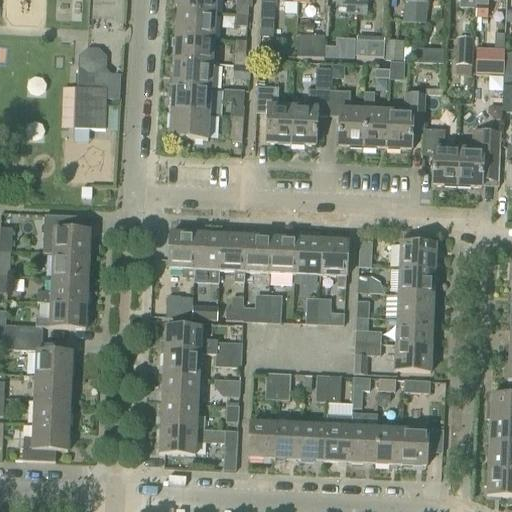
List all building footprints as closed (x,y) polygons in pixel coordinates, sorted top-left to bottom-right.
[(177,0),(176,14),(215,17),(216,0),(177,0)] [(236,0),(235,18),(247,19),(248,9),(247,9),(247,0),(236,0)] [(273,0),(261,0),(259,39),(271,40),(273,0)] [(345,0),(345,15),(356,16),(357,0),(350,0),(345,0)] [(367,1),(357,0),(356,16),(366,16),(367,1)] [(404,0),(403,24),(415,25),(415,0),(404,0)] [(415,0),(415,25),(426,25),(427,0),(415,0)] [(475,10),(476,5),(475,0),(459,0),(459,10),(475,10)] [(476,5),(475,10),(475,18),(486,18),(487,6),(476,5)] [(175,39),(213,42),(215,17),(176,14),(175,39)] [(235,30),(246,30),(247,19),(235,18),(235,30)] [(324,38),(296,37),(295,59),(323,61),(324,38)] [(384,38),(356,37),(354,59),(383,60),(384,38)] [(173,64),(212,67),(213,42),(175,39),(173,64)] [(471,68),(472,42),(457,41),(455,67),(471,68)] [(403,43),(385,42),(384,62),(402,63),(403,43)] [(234,55),(233,68),(245,69),(245,59),(245,58),(246,44),(235,43),(234,55)] [(335,51),(324,51),(323,60),(335,60),(335,51)] [(423,51),(414,51),(413,65),(422,66),(423,51)] [(104,60),(96,52),(88,52),(87,52),(81,58),(80,91),(75,91),(74,132),(105,133),(106,102),(118,103),(119,78),(110,78),(103,70),(104,60)] [(502,78),(503,53),(475,52),(474,77),(502,78)] [(511,57),(504,57),(503,85),(511,85),(511,57)] [(172,90),(210,92),(212,67),(173,64),(172,90)] [(389,65),(374,64),(373,80),(388,81),(389,65)] [(455,67),(454,77),(471,78),(472,68),(471,68),(455,67)] [(233,68),(232,82),(248,83),(249,69),(245,69),(233,68)] [(330,81),(343,82),(344,69),(331,68),(330,81)] [(511,114),(511,88),(502,88),(501,114),(511,114)] [(170,115),(209,117),(210,92),(172,90),(170,115)] [(256,92),(255,116),(267,117),(265,146),(290,147),(292,110),(277,110),(278,93),(256,92)] [(230,106),(229,119),(243,119),(243,109),(242,109),(243,94),(231,94),(223,93),(223,105),(230,105),(230,106)] [(306,111),(292,110),(290,147),(315,148),(316,119),(327,119),(328,94),(307,94),(306,111)] [(328,94),(327,119),(339,120),(337,149),(362,151),(364,113),(363,113),(349,112),(349,95),(328,94)] [(363,113),(364,113),(362,151),(386,152),(387,114),(371,113),(372,96),(364,96),(363,113)] [(402,114),(387,114),(386,152),(411,153),(412,124),(424,124),(424,98),(403,97),(402,114)] [(501,114),(501,109),(488,108),(488,116),(493,121),(501,121),(501,114)] [(209,117),(170,115),(168,141),(207,143),(209,117)] [(229,119),(228,144),(241,145),(243,119),(229,119)] [(433,159),(432,188),(456,189),(458,151),(443,150),(443,133),(423,132),(421,158),(433,159)] [(473,152),(458,151),(456,189),(481,190),(481,184),(493,184),(495,135),(474,134),(473,152)] [(91,194),(81,194),(80,204),(90,204),(91,194)] [(65,232),(53,231),(52,257),(88,259),(89,234),(81,233),(81,219),(66,219),(65,232)] [(0,230),(0,237),(0,254),(10,255),(11,231),(0,230)] [(168,271),(182,272),(194,272),(195,237),(169,236),(168,271)] [(195,237),(194,272),(193,281),(193,285),(219,287),(219,274),(221,238),(195,237)] [(244,285),(244,275),(246,239),(221,238),(219,274),(233,274),(233,285),(244,285)] [(246,239),(244,275),(269,276),(271,240),(246,239)] [(296,242),(271,240),(269,276),(294,277),(296,242)] [(321,243),(296,242),(294,277),(319,278),(321,243)] [(319,278),(345,280),(347,244),(321,243),(319,278)] [(372,245),(359,245),(358,271),(371,271),(372,245)] [(434,274),(435,248),(400,246),(398,272),(434,274)] [(88,259),(52,257),(51,281),(87,283),(88,259)] [(0,278),(8,279),(9,262),(0,261),(0,278)] [(193,281),(194,272),(182,272),(181,280),(193,281)] [(433,299),(434,274),(398,272),(397,297),(433,299)] [(0,296),(8,297),(8,279),(0,278),(0,296)] [(358,280),(357,296),(370,296),(371,280),(358,280)] [(50,306),(86,308),(87,283),(51,281),(50,294),(50,306)] [(36,305),(50,306),(50,294),(36,294),(36,305)] [(432,324),(433,299),(397,297),(396,323),(432,324)] [(268,300),(256,299),(255,306),(242,306),(242,311),(243,311),(243,324),(267,325),(268,300)] [(179,321),(191,322),(192,309),(192,300),(180,300),(179,309),(166,308),(165,320),(179,321)] [(279,326),(280,300),(268,300),(267,325),(279,326)] [(306,301),(305,327),(317,328),(318,302),(306,301)] [(329,328),(330,302),(318,302),(317,328),(329,328)] [(370,305),(357,305),(356,321),(369,322),(370,305)] [(34,329),(0,327),(0,339),(37,342),(37,330),(85,332),(86,308),(50,306),(49,321),(35,320),(34,329)] [(191,322),(217,323),(218,311),(192,309),(191,322)] [(225,311),(224,323),(243,324),(243,311),(242,311),(225,311)] [(431,349),(432,324),(396,323),(395,348),(431,349)] [(201,331),(165,329),(163,355),(200,357),(201,331)] [(381,335),(355,334),(355,347),(381,348),(381,335)] [(0,351),(36,354),(37,342),(0,339),(0,351)] [(215,346),(215,358),(240,359),(241,347),(215,346)] [(367,360),(380,360),(381,348),(355,347),(355,359),(367,360)] [(429,375),(431,349),(395,348),(394,374),(429,375)] [(72,355),(36,354),(35,378),(70,380),(72,355)] [(200,357),(163,355),(162,380),(198,383),(200,357)] [(240,359),(215,358),(214,370),(240,372),(240,359)] [(366,376),(367,360),(355,359),(354,376),(366,376)] [(277,377),(265,376),(264,403),(276,404),(277,377)] [(289,377),(277,377),(276,404),(288,404),(289,377)] [(69,405),(70,380),(35,378),(34,403),(69,405)] [(310,393),(310,378),(302,378),(302,384),(302,392),(310,393)] [(327,379),(315,378),(314,406),(326,406),(327,379)] [(340,380),(327,379),(326,406),(339,407),(340,380)] [(161,406),(197,408),(198,383),(162,380),(161,406)] [(353,380),(352,393),(362,394),(368,394),(369,381),(353,380)] [(378,382),(377,395),(393,395),(394,383),(378,382)] [(403,395),(429,397),(429,384),(403,383),(403,395)] [(6,396),(30,397),(30,385),(6,384),(6,396)] [(226,400),(238,401),(239,385),(227,384),(226,400)] [(226,403),(226,390),(206,390),(206,403),(226,403)] [(361,412),(362,394),(352,393),(351,411),(361,412)] [(511,397),(490,397),(489,423),(511,423),(511,397)] [(68,429),(69,405),(34,403),(33,427),(68,429)] [(160,431),(196,433),(197,408),(161,406),(160,431)] [(225,426),(237,427),(238,410),(226,410),(225,426)] [(277,426),(275,426),(273,462),(299,463),(300,427),(285,427),(285,420),(277,420),(277,426)] [(511,423),(489,423),(488,448),(511,449),(511,423)] [(275,426),(249,425),(248,461),(273,462),(275,426)] [(67,454),(68,429),(33,427),(32,441),(23,440),(22,464),(54,465),(55,454),(67,454)] [(300,427),(299,463),(324,464),(325,429),(300,427)] [(350,430),(325,429),(324,464),(349,466),(350,430)] [(350,430),(349,466),(374,467),(376,431),(350,430)] [(159,456),(184,458),(195,458),(195,444),(196,433),(160,431),(159,456)] [(374,467),(399,468),(401,432),(376,431),(374,467)] [(22,450),(22,433),(7,432),(7,450),(22,450)] [(401,432),(399,468),(425,469),(427,433),(401,432)] [(236,460),(237,435),(196,433),(195,444),(224,446),(223,460),(236,460)] [(511,449),(488,448),(487,473),(511,474),(511,449)] [(511,474),(487,473),(487,474),(484,474),(483,489),(486,489),(486,500),(509,501),(508,508),(511,507),(511,474)]
